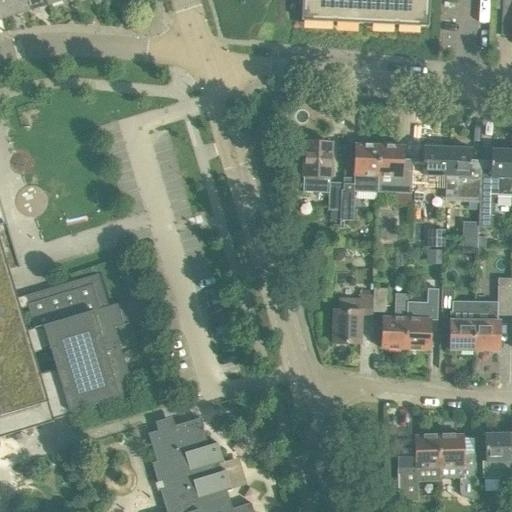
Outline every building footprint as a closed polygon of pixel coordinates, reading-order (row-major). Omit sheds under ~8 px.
[(28,13),(23,0),(0,0),(0,4),(5,20),(28,13)] [(23,0),(28,13),(51,6),(48,0),(23,0)] [(301,0),(301,21),(428,27),(428,0),(301,0)] [(511,0),(502,0),(500,36),(511,36),(511,0)] [(303,193),(329,194),(328,211),(340,211),(341,211),(341,208),(341,191),(343,191),(343,184),(330,184),(330,177),(331,144),(305,143),(304,177),(303,193)] [(422,173),(422,175),(424,175),(424,184),(445,186),(447,148),(435,148),(434,144),(426,144),(426,147),(423,147),(422,173)] [(378,177),(379,145),(355,145),(354,176),(343,176),(343,184),(343,191),(341,191),(341,208),(341,211),(340,211),(339,221),(353,221),(354,193),(377,194),(377,190),(377,189),(378,177)] [(377,190),(377,194),(412,195),(412,173),(413,166),(403,165),(403,160),(403,146),(379,145),(378,177),(377,189),(377,190)] [(447,148),(445,186),(445,197),(479,198),(480,168),(470,168),(471,149),(447,148)] [(511,150),(491,150),(490,168),(480,168),(479,198),(480,198),(479,226),(493,227),(494,199),(497,197),(511,196),(511,150)] [(0,438),(53,422),(53,420),(71,415),(70,413),(71,413),(56,363),(45,366),(40,352),(52,349),(35,293),(16,299),(0,244),(0,225),(6,224),(6,222),(4,223),(0,209),(0,438)] [(428,248),(443,249),(444,231),(428,231),(428,248)] [(478,236),(463,236),(463,249),(478,250),(478,236)] [(441,250),(427,250),(426,260),(440,260),(441,250)] [(344,258),(344,251),(333,251),(333,262),(339,262),(344,258)] [(407,252),(395,252),(395,267),(406,267),(407,252)] [(98,274),(35,293),(52,349),(40,352),(45,366),(56,363),(71,413),(117,399),(120,407),(137,402),(114,328),(124,325),(121,315),(117,304),(108,307),(98,274)] [(509,316),(510,279),(497,279),(497,303),(497,316),(509,316)] [(442,286),(440,309),(452,309),(453,302),(454,286),(442,286)] [(372,312),(385,313),(387,289),(373,289),(373,295),(372,312)] [(425,304),(407,303),(405,350),(428,351),(430,321),(436,322),(437,290),(426,290),(425,304)] [(359,319),(372,319),(372,312),(373,295),(360,295),(360,300),(338,300),(338,311),(333,310),(332,343),(358,343),(359,319)] [(394,318),(381,318),(380,349),(405,350),(407,303),(407,295),(395,295),(394,318)] [(450,322),(449,352),(474,352),(474,322),(475,303),(453,302),(452,309),(452,313),(450,313),(450,322)] [(474,322),(474,352),(498,353),(499,322),(497,322),(497,316),(497,303),(475,303),(474,322)] [(252,511),(251,504),(232,509),(227,491),(231,490),(225,470),(220,471),(218,465),(223,464),(217,443),(207,446),(199,419),(148,434),(156,462),(151,463),(157,483),(162,482),(164,489),(160,490),(166,511),(252,511)] [(485,463),(481,463),(481,479),(498,479),(499,494),(509,494),(511,494),(510,482),(510,479),(509,479),(508,435),(484,435),(485,463)] [(415,452),(397,452),(397,474),(403,474),(403,498),(417,497),(417,492),(416,483),(440,482),(439,479),(439,467),(438,436),(414,437),(415,452)] [(459,479),(459,489),(460,497),(465,499),(475,499),(474,455),(463,455),(462,436),(438,436),(439,467),(439,479),(459,479)]
